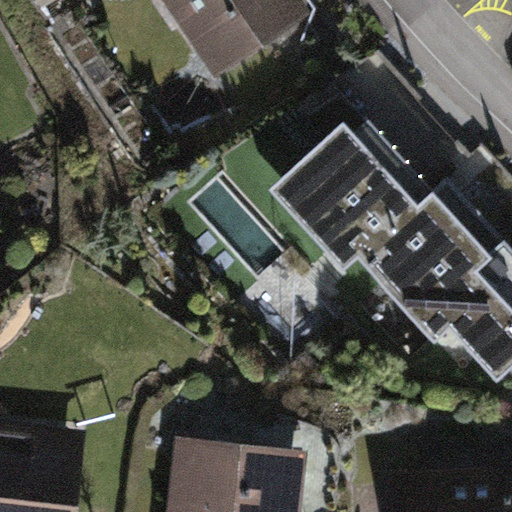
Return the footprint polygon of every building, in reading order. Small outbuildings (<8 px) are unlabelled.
[(24,0),(31,12),(53,0),(24,0)] [(299,0),(161,0),(215,80),(311,17),(299,0)] [(345,126),(269,194),(344,277),(359,264),(435,348),(451,333),(498,385),(511,372),(511,250),(505,242),(489,256),(370,124),(354,137),(345,126)] [(86,511),(93,441),(0,432),(0,511),(86,511)] [(310,465),(167,453),(161,511),(329,511),(333,476),(310,474),(310,465)] [(511,511),(511,479),(401,482),(401,511),(511,511)]
